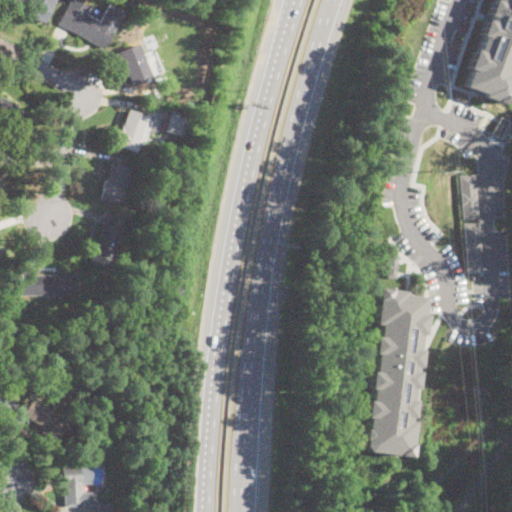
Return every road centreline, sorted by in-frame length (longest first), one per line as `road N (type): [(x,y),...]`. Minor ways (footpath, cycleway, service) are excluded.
road 1 (motorway): [(241,511),(273,228),(300,107),(336,0)]
road 2 (motorway): [(297,0),(238,218),(202,511)]
road 3 (residential): [(45,215),(80,91),(0,48)]
